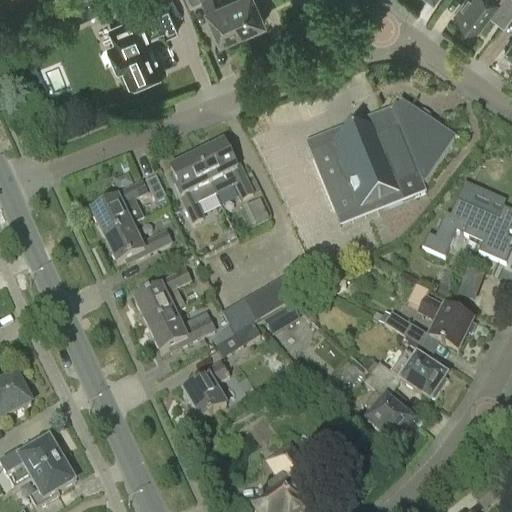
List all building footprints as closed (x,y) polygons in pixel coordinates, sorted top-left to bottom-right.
[(103,10),(98,0),(79,0),(66,6),(72,22),(103,10)] [(221,41),(242,31),(228,0),(225,0),(216,4),(213,0),(187,0),(190,7),(203,1),(221,41)] [(255,0),(228,0),(242,31),(265,22),(255,0)] [(511,0),(465,0),(456,13),(477,29),(487,15),(498,24),(511,4),(511,0)] [(149,78),(148,76),(165,69),(151,37),(164,31),(166,36),(179,30),(169,7),(142,19),(140,15),(130,20),(131,23),(113,31),(117,41),(110,44),(111,48),(110,48),(117,64),(118,64),(120,68),(123,67),(129,82),(131,81),(132,83),(135,82),(135,84),(149,78)] [(33,107),(44,102),(33,74),(21,79),(33,107)] [(338,230),(425,196),(421,186),(424,185),(425,186),(426,187),(455,143),(458,145),(459,144),(445,135),(422,119),(399,104),(399,105),(401,108),(382,116),(356,126),(358,135),(346,139),(341,132),(305,146),(326,200),(338,230)] [(232,165),(224,147),(196,160),(215,199),(235,190),(241,203),(252,198),(236,164),(232,165)] [(192,228),(202,223),(196,208),(215,199),(196,160),(170,173),(179,192),(175,193),(192,228)] [(128,172),(125,165),(120,167),(123,174),(128,172)] [(165,201),(154,179),(144,184),(154,206),(165,201)] [(132,230),(131,228),(142,223),(132,203),(146,197),(140,186),(106,204),(108,207),(90,216),(94,225),(104,244),(132,230)] [(243,209),(252,228),(269,220),(260,202),(243,209)] [(445,262),(457,236),(482,247),(478,256),(506,268),(511,254),(503,250),(510,235),(511,236),(511,214),(504,211),(499,222),(457,204),(450,219),(446,218),(435,241),(429,238),(422,252),(445,262)] [(141,248),(132,230),(104,244),(117,269),(134,261),(136,263),(171,246),(166,235),(141,248)] [(309,268),(297,274),(310,296),(321,290),(309,268)] [(438,296),(448,299),(457,276),(447,272),(438,296)] [(298,302),(310,296),(297,274),(286,280),(298,302)] [(152,296),(134,305),(147,332),(175,319),(175,318),(186,312),(176,293),(190,286),(185,275),(150,293),(152,296)] [(481,281),(469,277),(461,298),(473,303),(481,281)] [(345,292),(344,283),(336,279),(329,284),(330,293),(338,297),(345,292)] [(276,286),(288,308),(298,302),(286,280),(276,286)] [(265,292),(277,314),(288,308),(276,286),(265,292)] [(265,292),(254,298),(267,320),(277,314),(265,292)] [(199,298),(203,304),(212,299),(209,293),(199,298)] [(256,326),(267,320),(254,298),(244,304),(256,326)] [(458,356),(473,326),(445,311),(425,301),(416,319),(436,328),(429,342),(458,356)] [(244,304),(234,309),(246,331),(253,328),(256,326),(244,304)] [(234,309),(222,316),(235,338),(246,331),(234,309)] [(296,325),(289,312),(263,327),(270,340),(296,325)] [(379,326),(423,354),(429,342),(391,318),(390,320),(385,316),(379,326)] [(209,325),(184,337),(175,319),(147,332),(160,358),(177,349),(179,353),(214,336),(209,325)] [(242,351),(253,344),(260,341),(253,328),(246,331),(235,338),(242,351)] [(216,349),(222,346),(218,338),(212,343),(216,349)] [(379,370),(372,379),(393,397),(401,386),(430,405),(446,380),(417,361),(416,363),(405,356),(391,378),(379,370)] [(189,414),(193,421),(197,422),(199,425),(225,409),(213,389),(228,380),(219,365),(203,375),(207,380),(182,395),(191,411),(189,414)] [(386,404),(393,397),(372,379),(364,389),(374,398),(367,407),(377,416),(368,426),(394,448),(413,426),(410,423),(386,404)] [(0,425),(31,409),(24,395),(26,392),(23,386),(19,385),(17,381),(2,389),(0,384),(0,425)] [(52,451),(49,445),(18,462),(16,460),(0,469),(0,470),(14,494),(34,483),(61,466),(59,462),(62,461),(58,454),(52,451)] [(63,494),(74,487),(61,466),(34,483),(42,496),(31,503),(36,511),(38,511),(60,499),(58,497),(63,494)] [(303,511),(296,501),(315,487),(302,469),(275,488),(278,493),(253,511),(303,511)] [(487,511),(506,498),(496,484),(474,501),(482,511),(487,511)]
